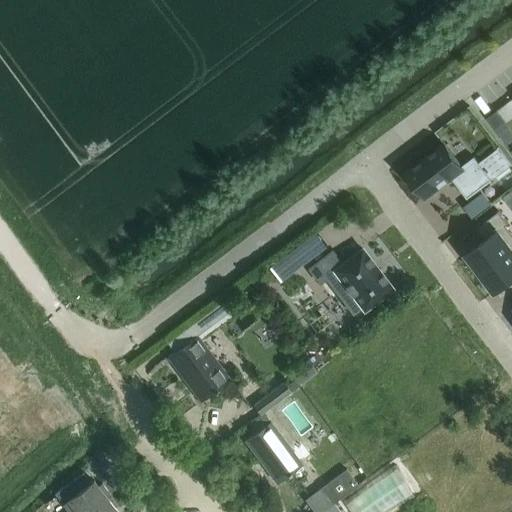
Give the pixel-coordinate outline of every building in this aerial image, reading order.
[(442,141),(403,171),(422,195),(449,175),(465,196),(490,177),(472,154),(460,163),(442,141)] [(484,238),(465,253),(479,272),(511,247),(511,234),(508,229),(505,225),(507,223),(498,211),(476,227),(484,238)] [(511,247),(479,272),(494,291),(511,277),(511,247)] [(331,251),(309,268),(319,282),(325,277),(334,270),(346,286),(338,293),(343,299),(352,312),(361,305),(364,309),(392,288),(361,248),(341,263),(331,251)] [(269,266),(280,280),(300,265),(289,251),(269,266)] [(193,333),(217,315),(211,308),(188,325),(193,333)] [(216,388),(229,378),(197,335),(168,356),(186,381),(187,380),(200,398),(199,398),(200,400),(213,390),(214,391),(217,389),(216,388)] [(260,414),(287,393),(281,384),(253,404),(260,414)] [(264,412),(247,424),(254,433),(245,440),(262,463),(263,462),(276,479),(275,480),(276,481),(287,473),(288,474),(291,472),(290,470),(301,462),(264,412)] [(332,503),(368,476),(355,461),(320,487),(332,503)] [(63,486),(54,493),(62,503),(68,511),(88,511),(107,498),(106,497),(110,494),(101,482),(97,485),(93,479),(71,496),(63,486)] [(117,511),(107,498),(88,511),(117,511)]
